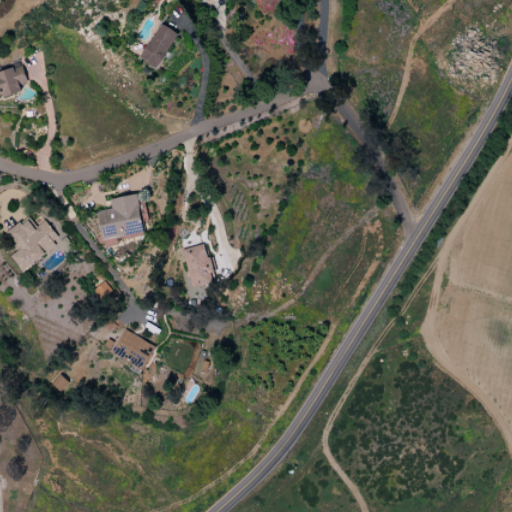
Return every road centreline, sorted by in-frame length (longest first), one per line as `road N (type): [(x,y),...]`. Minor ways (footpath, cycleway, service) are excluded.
road 1 (secondary): [(215,511),(304,418),(511,76)]
road 2 (residential): [(0,163),(26,176),(83,176),(319,92),(344,100),(359,117),(416,238)]
